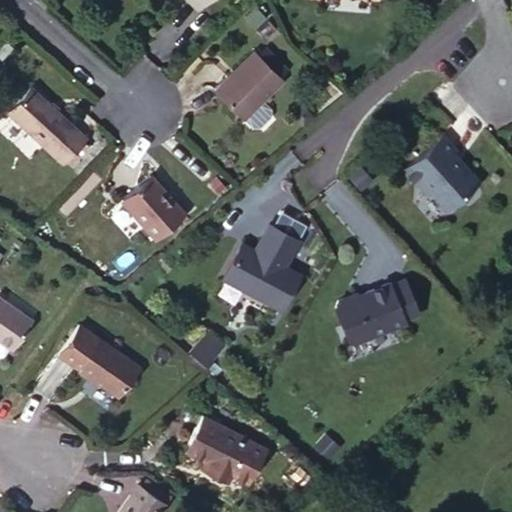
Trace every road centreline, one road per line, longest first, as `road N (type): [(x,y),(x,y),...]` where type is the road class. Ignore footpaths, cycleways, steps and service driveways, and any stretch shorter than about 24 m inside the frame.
road 1 (residential): [(481,0),(296,156)]
road 2 (residential): [(14,0),(149,123)]
